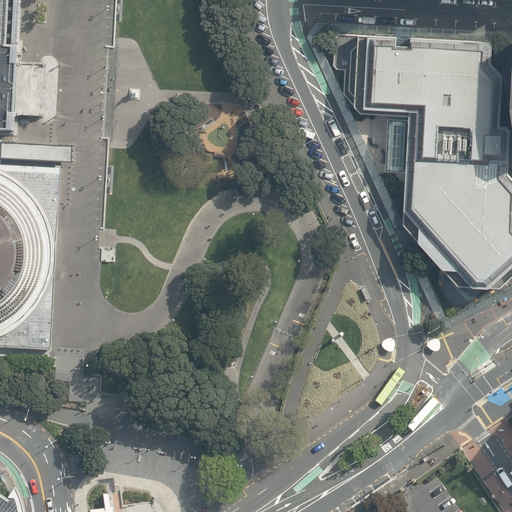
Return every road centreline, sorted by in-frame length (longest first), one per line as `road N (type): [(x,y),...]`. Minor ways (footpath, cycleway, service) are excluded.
road 1 (secondary): [(405,358),(384,270),(287,54),(275,3)]
road 2 (secondary): [(230,511),(367,413),(394,387),(405,358)]
road 3 (unclassified): [(275,3),(511,15)]
road 4 (tertiary): [(273,511),(391,444),(447,392)]
road 5 (tertiary): [(458,405),(319,511)]
